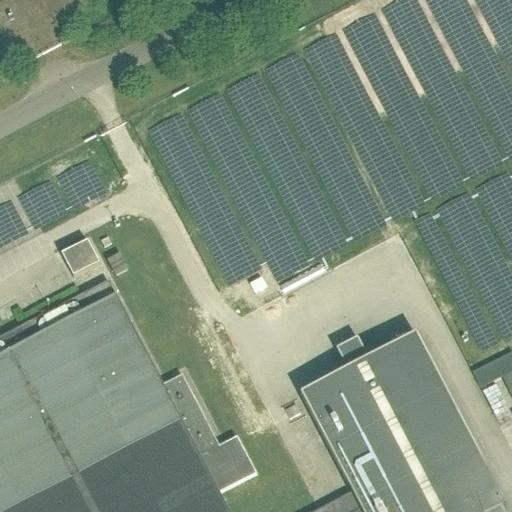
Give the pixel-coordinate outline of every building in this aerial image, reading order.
[(64,259),(75,280),(98,268),(87,247),(64,259)] [(127,271),(120,257),(108,263),(116,278),(127,271)] [(503,511),(506,510),(416,339),(369,363),(358,342),(336,353),(347,374),(301,399),(352,498),(324,511),(225,511),(218,497),(255,477),(236,441),(219,450),(182,378),(162,389),(108,285),(0,341),(0,511),(503,511)] [(511,365),(483,377),(488,389),(511,378),(511,365)] [(274,493),(282,511),(289,511),(302,506),(292,485),(274,493)]
